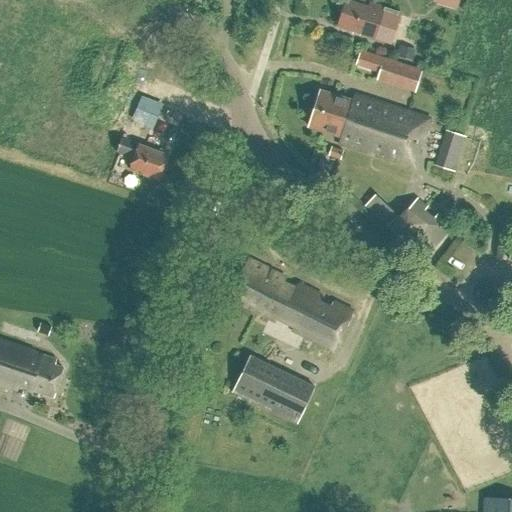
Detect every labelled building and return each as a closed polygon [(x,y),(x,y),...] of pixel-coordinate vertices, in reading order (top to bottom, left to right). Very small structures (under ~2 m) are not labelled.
[(337,25),(373,37),(392,43),(401,15),(383,9),(369,4),(367,8),(345,1),(337,25)] [(412,60),(414,50),(399,46),(396,56),(412,60)] [(380,73),(377,81),(414,93),(421,70),(384,58),(380,73)] [(417,118),(361,99),(359,104),(350,101),(322,91),(310,126),(341,137),(339,144),(401,165),(413,169),(419,152),(417,151),(422,136),(424,137),(429,122),(417,118)] [(141,96),(131,120),(149,128),(159,104),(141,96)] [(44,145),(0,134),(0,158),(78,178),(82,163),(66,159),(71,136),(48,130),(44,145)] [(451,170),(463,137),(447,131),(435,164),(451,170)] [(120,140),(116,152),(133,159),(128,171),(156,181),(165,156),(120,140)] [(342,150),(330,146),(328,155),(339,159),(342,150)] [(392,229),(426,258),(453,227),(438,214),(435,218),(425,210),(428,206),(418,198),(403,216),(392,229)] [(376,215),(387,225),(398,212),(387,202),(376,215)] [(250,258),(229,299),(275,322),(276,320),(293,328),(292,330),(332,351),(337,341),(344,344),(348,335),(341,331),(353,309),(334,300),(331,307),(318,300),(321,294),(297,282),(294,288),(282,282),(285,276),(250,258)] [(50,326),(40,323),(37,332),(47,335),(50,326)] [(50,396),(60,366),(51,363),(53,358),(0,339),(0,384),(8,387),(9,384),(16,386),(17,384),(50,396)] [(297,425),(316,386),(250,355),(232,393),(297,425)] [(511,511),(511,498),(483,497),(482,511),(511,511)] [(436,499),(435,511),(476,511),(477,500),(436,499)]
